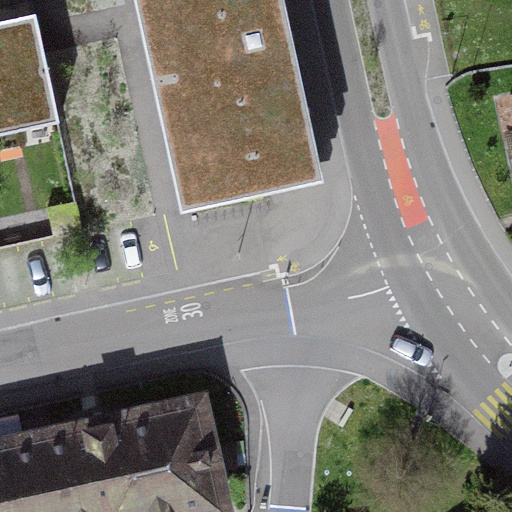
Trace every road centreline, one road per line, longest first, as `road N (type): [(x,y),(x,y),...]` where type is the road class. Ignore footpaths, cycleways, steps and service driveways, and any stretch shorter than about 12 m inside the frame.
road 1 (residential): [(352,293),(0,365)]
road 2 (secondary): [(359,0),(401,179),(445,276)]
road 3 (residential): [(352,293),(301,403),(286,511)]
